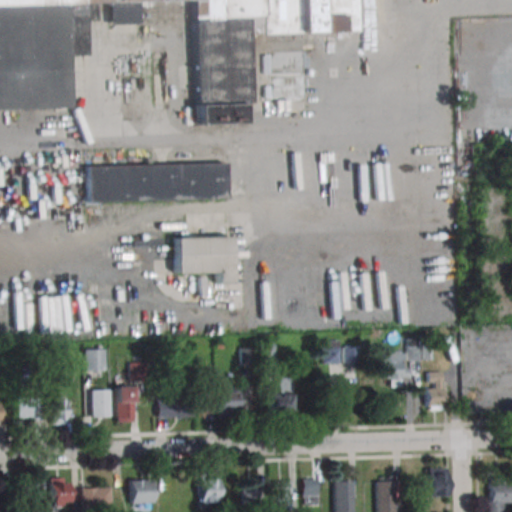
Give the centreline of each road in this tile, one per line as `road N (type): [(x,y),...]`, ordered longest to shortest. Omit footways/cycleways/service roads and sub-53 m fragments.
road 1 (residential): [(458,511),(443,13),(511,3)]
road 2 (residential): [(0,461),(511,444)]
road 3 (residential): [(0,150),(443,133)]
